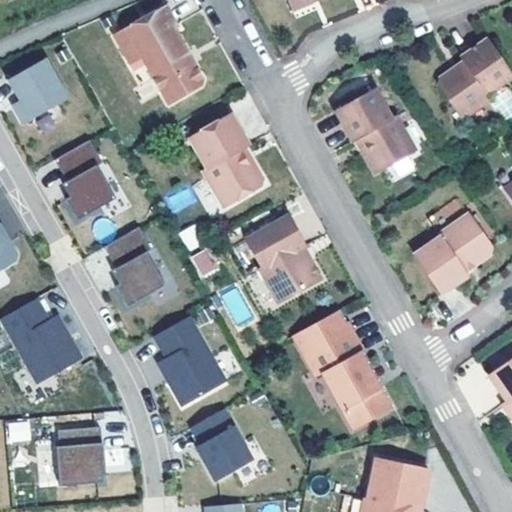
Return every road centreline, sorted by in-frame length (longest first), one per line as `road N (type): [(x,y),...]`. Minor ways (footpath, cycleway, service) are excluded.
road 1 (residential): [(156,511),(145,428),(124,377),(0,146)]
road 2 (residential): [(272,92),(423,361)]
road 3 (residential): [(272,92),(298,79),(329,44),(459,0)]
road 4 (residential): [(423,361),(504,511)]
